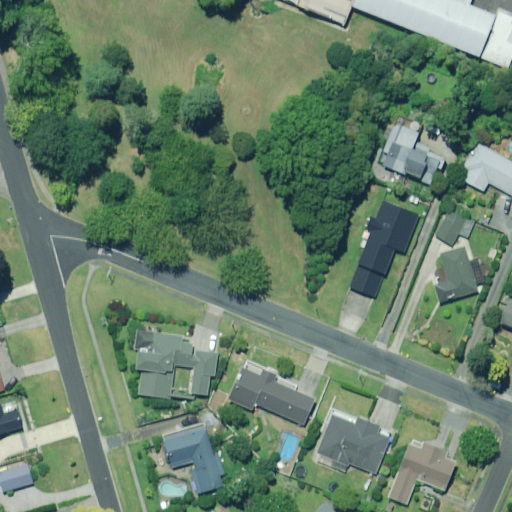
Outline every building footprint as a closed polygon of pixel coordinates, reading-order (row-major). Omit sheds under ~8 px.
[(300,0),(299,3),(344,20),(352,0),(300,0)] [(511,15),(470,0),(355,0),(353,6),(511,69),(511,15)] [(394,126),(384,151),(389,153),(384,165),(431,184),(438,167),(442,168),(446,157),(429,150),(431,146),(416,141),(420,131),(401,124),(394,126)] [(490,182),(511,194),(511,159),(478,140),(462,168),(468,171),(463,179),(485,191),(490,182)] [(349,287),(376,297),(395,248),(405,252),(420,214),(384,200),(377,218),(372,216),(366,230),(371,232),(349,287)] [(445,219),(435,234),(452,245),(460,234),(468,237),(475,222),(448,211),(445,219)] [(434,285),(440,302),(479,291),(466,245),(440,253),(448,281),(434,285)] [(501,322),(511,326),(511,301),(510,301),(501,322)] [(184,336),(138,330),(136,348),(140,349),(138,368),(144,369),(140,393),(170,397),(174,364),(195,367),(191,393),(208,396),(211,376),(217,377),(220,352),(196,349),(195,354),(193,354),(195,343),(183,341),(184,336)] [(261,375),(242,367),(227,400),(253,411),(256,404),(304,425),(316,399),(275,381),(278,375),(264,368),(261,375)] [(333,414),(317,454),(349,466),(350,463),(376,474),(390,438),(379,433),(382,426),(358,416),(355,423),(333,414)] [(205,425),(163,437),(172,469),(193,463),(194,468),(190,469),(197,495),(224,487),(220,475),(225,474),(220,455),(214,457),(205,425)] [(410,444),(389,497),(407,504),(417,480),(445,491),(456,462),(446,458),(449,451),(424,442),(421,448),(410,444)] [(291,460),(280,458),(278,469),(290,471),(291,460)] [(0,471),(0,481),(3,492),(33,483),(28,464),(0,471)] [(382,474),(380,474),(380,475),(379,475),(378,476),(378,477),(377,479),(377,480),(377,481),(377,483),(377,484),(378,485),(379,486),(380,487),(381,488),(382,488),(383,488),(385,489),(386,488),(387,488),(388,487),(389,487),(390,486),(391,485),(392,483),(392,482),(392,481),(392,479),(391,478),(391,477),(390,476),(389,475),(388,474),(387,474),(386,473),(384,473),(383,474),(382,474)]
